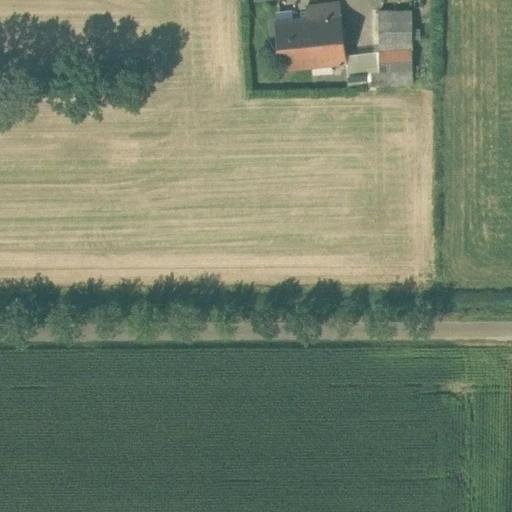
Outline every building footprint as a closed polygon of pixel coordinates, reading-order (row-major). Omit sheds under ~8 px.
[(339,2),(306,6),(307,18),(308,18),(340,14),(339,2)] [(412,48),(411,10),(378,11),(378,50),(412,48)] [(308,18),(314,65),(346,62),(340,14),(308,18)] [(314,65),(308,18),(307,18),(275,22),(280,69),(314,65)] [(412,48),(378,50),(379,70),(379,72),(412,69),(412,48)] [(412,69),(379,72),(379,70),(364,71),(365,87),(412,83),(412,69)]
